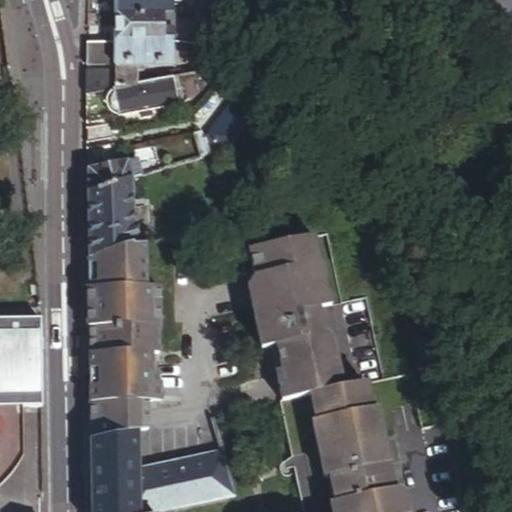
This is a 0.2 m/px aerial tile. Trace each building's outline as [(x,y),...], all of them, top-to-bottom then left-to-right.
[(171,10),(176,9),(180,6),(180,2),(178,0),(108,0),(108,23),(160,24),(171,24),(171,10)] [(194,0),(194,19),(210,19),(210,0),(194,0)] [(194,52),(210,52),(210,19),(194,19),(194,52)] [(108,51),(159,52),(160,24),(108,23),(108,51)] [(159,52),(170,52),(171,24),(160,24),(159,52)] [(173,87),(194,83),(195,76),(134,86),(133,80),(141,79),(140,75),(170,76),(170,52),(159,52),(108,51),(107,73),(107,79),(85,78),(84,101),(173,87)] [(85,73),(107,73),(108,51),(85,51),(85,73)] [(194,83),(210,81),(210,52),(194,52),(195,76),(194,83)] [(151,120),(177,116),(173,87),(84,101),(85,131),(142,122),(151,120)] [(208,162),(224,158),(250,124),(257,116),(252,112),(235,104),(206,142),(201,144),(208,162)] [(142,128),(152,126),(151,120),(142,122),(142,128)] [(85,150),(112,144),(110,132),(85,136),(85,150)] [(200,165),(208,162),(201,144),(199,138),(192,140),(200,165)] [(85,171),(114,165),(111,151),(85,156),(85,171)] [(226,207),(242,200),(228,167),(211,174),(226,207)] [(131,187),(139,185),(136,168),(126,170),(131,187)] [(86,202),(131,187),(126,170),(86,178),(86,202)] [(86,248),(132,238),(131,187),(86,202),(86,248)] [(275,409),(296,511),(458,511),(442,435),(420,440),(408,383),(382,388),(364,306),(341,310),(327,244),(301,249),(295,220),(241,230),(252,285),(250,286),(246,293),(259,356),(267,354),(278,408),(275,409)] [(87,263),(133,253),(132,238),(86,248),(87,263)] [(87,308),(142,296),(142,251),(133,253),(87,263),(87,308)] [(153,333),(156,333),(155,296),(142,296),(87,308),(89,408),(114,407),(148,400),(147,361),(153,361),(153,333)] [(0,488),(10,480),(23,464),(22,415),(40,415),(39,327),(0,328),(0,488)] [(135,440),(144,439),(144,408),(148,409),(148,400),(114,407),(89,408),(90,448),(135,440)] [(90,511),(137,511),(136,476),(135,440),(90,448),(90,511)] [(200,511),(234,505),(220,460),(147,474),(136,476),(137,511),(200,511)]
